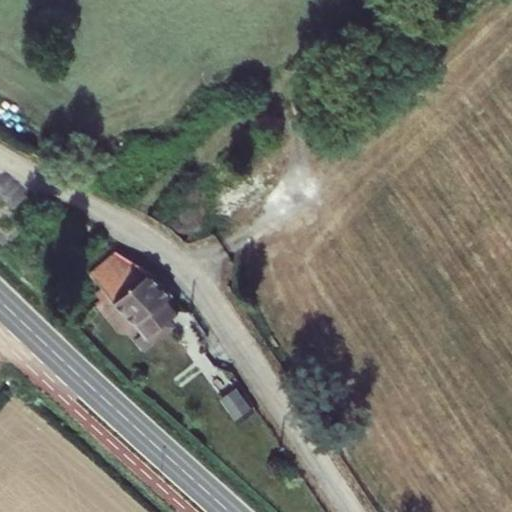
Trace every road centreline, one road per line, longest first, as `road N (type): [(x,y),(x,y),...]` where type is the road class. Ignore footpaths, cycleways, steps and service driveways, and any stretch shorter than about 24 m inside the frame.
road 1 (residential): [(352,511),(219,306),(175,255),(0,161)]
road 2 (secondary): [(0,300),(229,511)]
